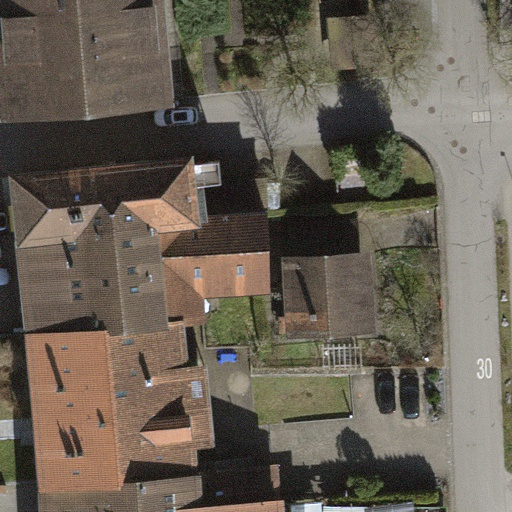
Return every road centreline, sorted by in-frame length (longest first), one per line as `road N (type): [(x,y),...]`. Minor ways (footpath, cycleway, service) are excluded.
road 1 (residential): [(474,129),(379,115),(0,148)]
road 2 (residential): [(474,129),(493,511)]
road 3 (residential): [(467,0),(474,129)]
